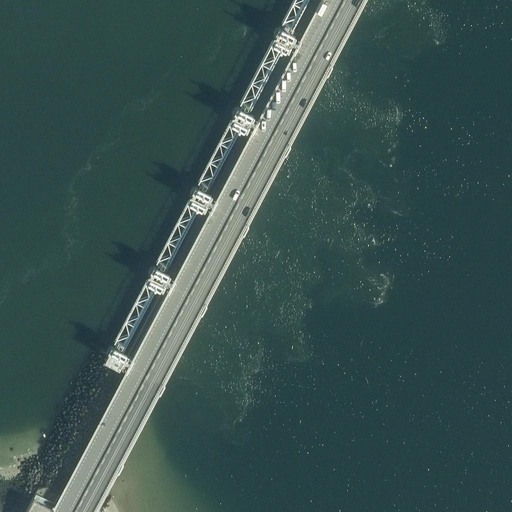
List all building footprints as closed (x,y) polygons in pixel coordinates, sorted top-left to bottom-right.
[(285,51),(288,52),(296,37),(293,35),(294,34),(281,28),(281,29),(279,27),(271,43),(273,44),(272,45),(285,51)] [(244,130),(246,132),(254,116),(252,115),(252,114),(240,108),(239,108),(237,107),(229,122),(231,124),(231,125),(243,131),(244,130)] [(202,210),(204,211),(212,196),(210,194),(198,187),(197,188),(195,187),(187,202),(189,203),(189,204),(201,211),(202,210)] [(160,289),(163,291),(171,275),(168,274),(169,273),(156,266),(155,267),(153,266),(145,281),(148,283),(147,284),(160,290),(160,289)] [(111,346),(106,356),(107,360),(121,367),(125,359),(127,360),(129,356),(126,354),(127,353),(114,347),(114,348),(111,346)] [(33,500),(27,511),(49,511),(51,510),(51,509),(36,501),(34,500),(33,500)]
